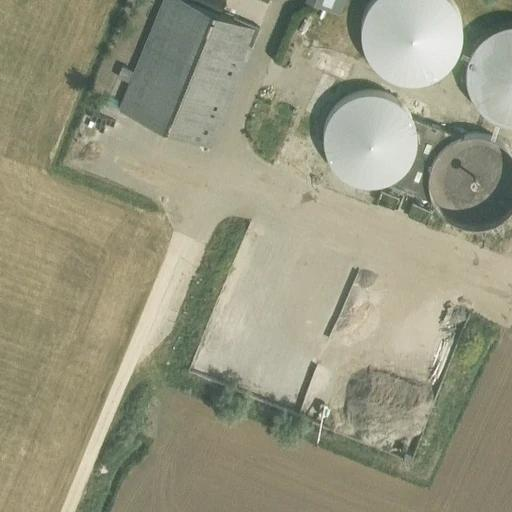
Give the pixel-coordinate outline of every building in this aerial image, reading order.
[(185,0),(164,0),(119,110),(210,148),(259,28),(234,18),(233,19),(185,0)] [(343,0),(313,0),(313,2),(339,12),(343,0)] [(457,55),(462,37),(461,19),(453,2),(450,0),(372,0),(372,1),(363,17),(361,36),(366,53),(377,68),(393,78),(411,82),(429,79),(445,70),(457,55)] [(474,47),(467,68),(469,91),(482,110),(501,121),(511,122),(511,23),(511,24),(490,31),(474,47)] [(341,88),(342,65),(318,63),(316,86),(341,88)] [(383,93),(377,91),(367,91),(357,93),(351,95),(345,98),(338,104),(331,112),(327,121),(324,130),(323,137),(324,146),(327,156),(331,165),(333,167),(336,171),(344,177),(353,182),(362,185),(375,185),(378,185),(386,183),(432,200),(435,206),(440,212),(447,219),(451,221),(457,224),(468,227),(479,227),(487,226),(497,222),(505,217),(511,208),(511,152),(508,148),(501,142),(491,137),(483,135),(475,134),(465,135),(459,137),(414,120),(410,113),(406,108),(400,102),(395,98),(391,96),(383,93)] [(286,106),(277,130),(291,135),(299,111),(286,106)] [(412,214),(427,218),(430,207),(416,203),(412,214)] [(406,358),(408,376),(432,373),(429,355),(406,358)]
